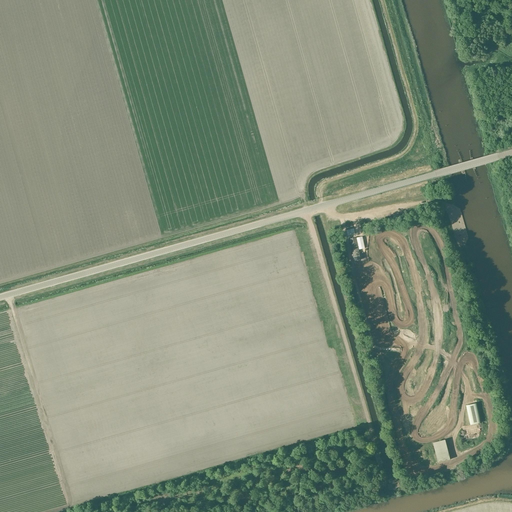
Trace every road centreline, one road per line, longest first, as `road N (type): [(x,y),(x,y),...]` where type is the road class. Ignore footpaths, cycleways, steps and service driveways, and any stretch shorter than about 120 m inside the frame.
road 1 (tertiary): [(0,296),(511,152)]
road 2 (track): [(305,211),(387,485)]
road 3 (track): [(8,294),(71,506)]
road 4 (track): [(341,217),(374,345),(397,341)]
road 5 (track): [(324,205),(323,187),(394,159),(417,131)]
road 6 (track): [(367,277),(395,340),(451,340)]
road 7 (track): [(419,316),(446,320),(468,393),(485,396)]
